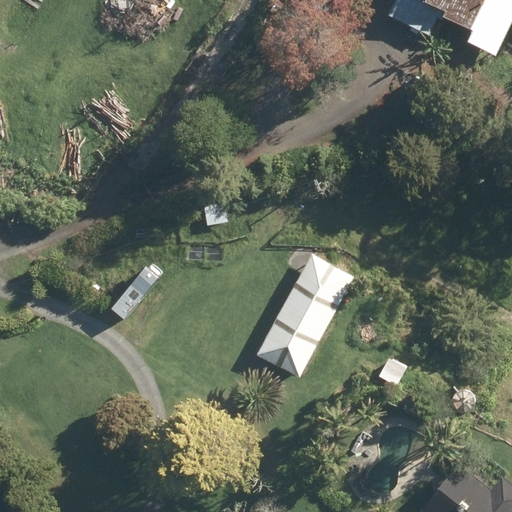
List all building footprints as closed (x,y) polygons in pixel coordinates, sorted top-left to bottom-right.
[(426,36),(434,18),(465,33),(460,44),(488,57),(511,8),(511,0),(389,0),(383,15),(426,36)] [(426,108),(408,96),(393,120),(410,131),(426,108)] [(222,200),(201,202),(204,226),(225,224),(222,200)] [(308,255),(252,356),(297,378),(351,277),(308,255)] [(155,265),(138,257),(112,310),(129,318),(155,265)] [(404,368),(386,358),(375,376),(393,386),(404,368)] [(416,511),(511,511),(511,486),(499,475),(487,486),(457,463),(415,511),(416,511)]
